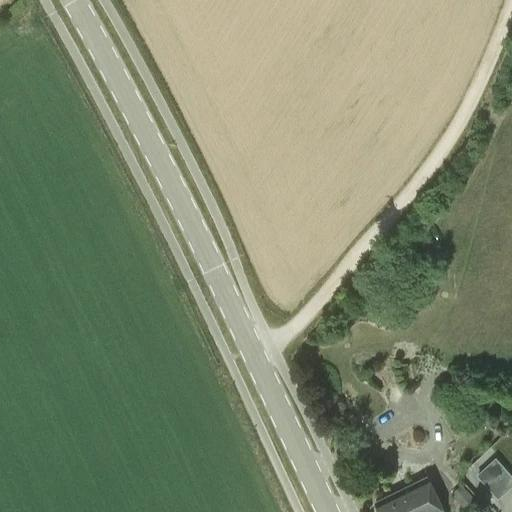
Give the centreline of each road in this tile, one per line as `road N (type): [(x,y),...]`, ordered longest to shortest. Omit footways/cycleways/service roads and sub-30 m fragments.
road 1 (secondary): [(329,511),(146,127),(72,0)]
road 2 (track): [(511,2),(442,150),(294,330),(230,364)]
